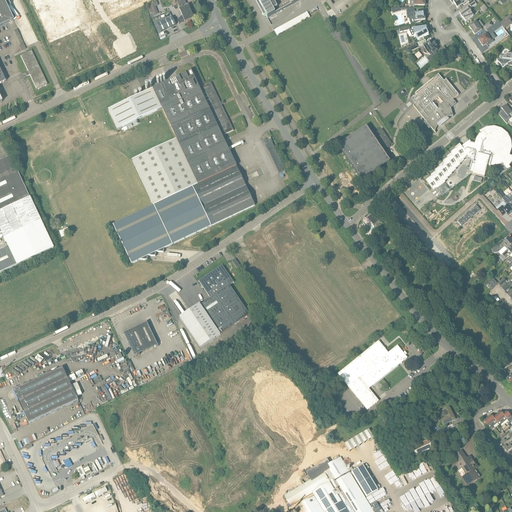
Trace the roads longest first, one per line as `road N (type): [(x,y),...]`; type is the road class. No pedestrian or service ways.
road 1 (unclassified): [(0,362),(167,282),(314,180)]
road 2 (unclassified): [(0,128),(221,23)]
road 3 (residential): [(346,223),(504,92)]
road 4 (unclassified): [(314,180),(221,23)]
road 5 (unclassified): [(434,335),(346,223)]
road 6 (unknown): [(447,347),(372,410),(357,412),(347,400)]
